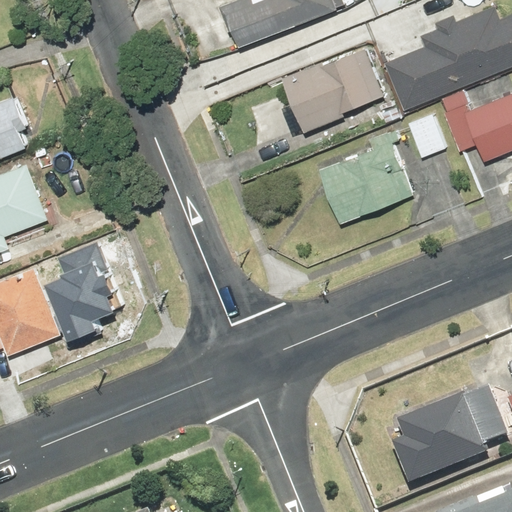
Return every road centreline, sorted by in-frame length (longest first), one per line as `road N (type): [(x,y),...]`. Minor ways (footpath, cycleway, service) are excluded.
road 1 (residential): [(248,365),(94,0)]
road 2 (residential): [(511,255),(248,365)]
road 3 (residential): [(248,365),(0,464)]
road 4 (residential): [(307,511),(248,365)]
